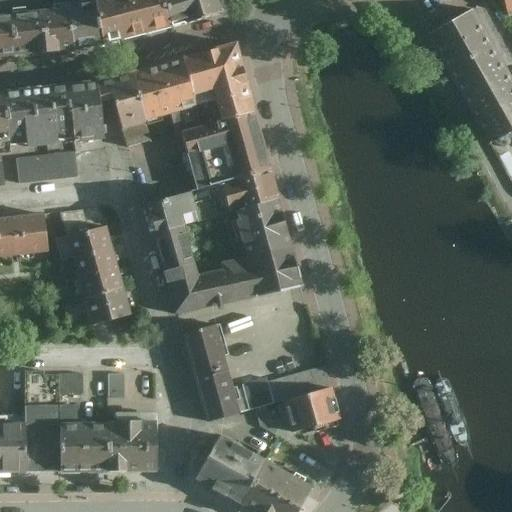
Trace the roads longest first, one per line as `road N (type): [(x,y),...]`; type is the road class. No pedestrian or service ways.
road 1 (residential): [(339,511),(359,473),(364,434),(262,48),(265,28)]
road 2 (residential): [(167,358),(123,187),(0,202)]
road 3 (residential): [(0,359),(167,358)]
road 4 (residential): [(168,511),(182,418),(167,358)]
